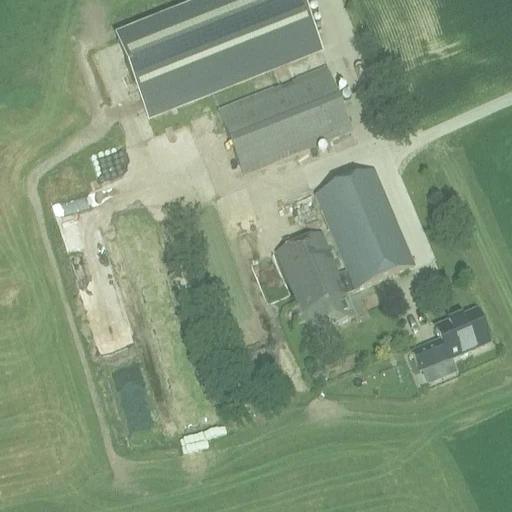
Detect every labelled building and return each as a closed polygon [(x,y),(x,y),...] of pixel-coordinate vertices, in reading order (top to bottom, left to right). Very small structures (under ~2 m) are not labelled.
[(148,120),(319,52),(298,0),(226,0),(117,44),(148,120)] [(327,70),(219,113),(243,176),(352,133),(327,70)] [(148,159),(144,148),(124,156),(128,167),(148,159)] [(415,269),(374,173),(314,198),(322,216),(329,213),(334,227),(328,230),(346,273),(336,278),(318,235),(276,253),(299,306),(302,305),(316,338),(355,321),(345,297),(355,293),(355,294),(415,269)] [(234,225),(263,223),(261,192),(232,194),(234,225)] [(171,263),(145,269),(149,290),(158,288),(172,354),(189,351),(171,263)] [(489,346),(476,315),(435,332),(442,349),(433,353),(439,366),(448,362),(448,363),(489,346)] [(186,367),(188,404),(207,403),(205,366),(186,367)]
